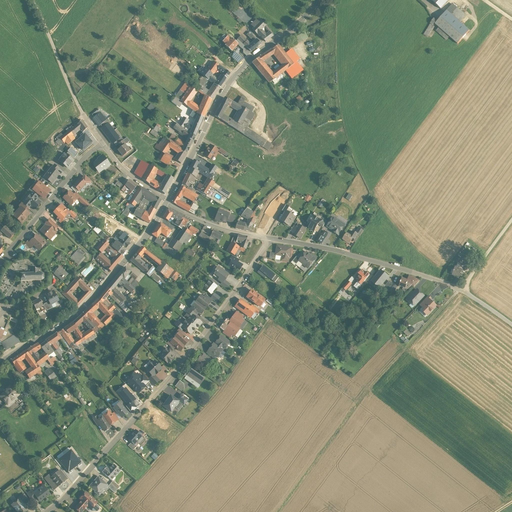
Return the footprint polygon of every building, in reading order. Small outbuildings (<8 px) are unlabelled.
[(465,15),(452,3),(446,9),(460,21),(465,15)] [(446,9),(435,23),(457,43),(469,29),(460,21),(446,9)] [(266,23),(259,16),(252,23),(255,26),(253,28),(262,36),(266,32),(261,28),(266,23)] [(430,22),(423,34),(427,36),(434,24),(433,24),(430,22)] [(258,39),(250,31),(247,33),(254,40),(255,39),(256,40),(258,39)] [(294,36),(297,42),(308,36),(305,31),(294,36)] [(242,34),(238,38),(247,47),(251,43),(242,34)] [(232,37),(231,38),(228,35),(223,40),(226,43),(225,44),(232,50),(234,48),(235,48),(237,46),(236,46),(239,43),(232,37)] [(271,49),(264,53),(260,56),(259,57),(261,59),(266,56),(273,52),(279,60),(283,64),(278,67),(272,72),(270,69),(263,74),(270,82),(286,69),(287,68),(293,63),(285,53),(278,44),(271,49)] [(285,53),(293,63),(297,60),(300,58),(292,48),(285,53)] [(261,59),(259,57),(252,61),(263,74),(270,69),(261,59)] [(214,60),(208,68),(213,72),(217,67),(219,64),(214,60)] [(287,68),(286,69),(291,76),(302,68),(297,60),(293,63),(287,68)] [(208,68),(203,64),(199,70),(204,74),(209,78),(212,80),(215,76),(212,73),(213,72),(208,68)] [(219,64),(217,67),(224,73),(226,70),(219,64)] [(204,74),(201,79),(200,79),(195,87),(198,89),(202,85),(203,85),(209,78),(204,74)] [(219,78),(215,76),(212,80),(214,83),(220,87),(227,77),(223,74),(222,74),(219,78)] [(209,90),(205,87),(202,91),(204,93),(206,94),(212,98),(217,91),(220,87),(214,83),(211,87),(209,90)] [(186,92),(181,99),(183,101),(187,104),(190,99),(197,90),(191,85),(186,92)] [(181,88),(175,95),(181,99),(186,92),(181,88)] [(206,94),(204,99),(202,103),(200,107),(198,112),(198,113),(199,113),(204,116),(212,98),(206,94)] [(180,105),(183,101),(181,99),(175,95),(172,99),(180,105)] [(242,95),(238,103),(241,105),(244,100),(246,97),(242,95)] [(237,103),(225,96),(219,107),(224,109),(226,105),(227,105),(228,103),(235,107),(237,103)] [(200,107),(190,99),(187,104),(194,109),(198,112),(200,107)] [(249,110),(252,111),(255,106),(244,100),(241,105),(249,110)] [(249,110),(241,105),(239,109),(233,120),(241,124),(249,110)] [(100,108),(92,113),(95,116),(100,112),(101,113),(103,112),(100,108)] [(249,110),(241,124),(233,120),(231,119),(222,113),(221,112),(218,116),(244,133),(247,127),(255,113),(252,111),(249,110)] [(94,117),(99,124),(100,123),(106,119),(101,113),(100,112),(95,116),(94,117)] [(197,118),(194,125),(192,124),(192,125),(192,126),(191,127),(192,128),(191,132),(190,132),(196,135),(204,116),(199,113),(197,118)] [(184,115),(180,124),(184,127),(189,118),(184,115)] [(70,129),(73,133),(79,129),(79,128),(81,126),(85,123),(82,118),(77,122),(78,123),(70,129)] [(106,119),(100,123),(103,126),(109,122),(109,123),(111,122),(108,118),(106,119)] [(109,123),(109,122),(103,126),(101,127),(107,135),(114,129),(109,123)] [(153,128),(158,131),(162,125),(158,122),(153,128)] [(180,124),(177,122),(174,126),(181,131),(183,129),(184,127),(180,124)] [(68,131),(60,137),(64,141),(65,140),(66,140),(73,135),(72,134),(73,133),(70,129),(68,126),(66,128),(68,131)] [(262,137),(247,127),(244,133),(258,142),(262,137)] [(84,130),(80,133),(82,136),(85,133),(88,136),(91,133),(87,128),(84,130)] [(191,132),(185,128),(184,130),(183,129),(181,131),(183,132),(182,133),(186,135),(185,136),(188,137),(185,143),(190,146),(196,135),(190,132),(191,132)] [(119,136),(114,129),(107,135),(113,142),(114,141),(120,137),(119,136)] [(88,136),(85,133),(82,136),(76,141),(83,148),(92,141),(88,136)] [(173,133),(169,139),(172,141),(173,141),(174,142),(174,141),(177,137),(178,136),(173,133)] [(118,142),(124,138),(121,134),(119,136),(120,137),(114,141),(116,144),(118,142)] [(73,135),(66,140),(69,143),(75,138),(73,135)] [(164,136),(159,144),(157,142),(155,146),(162,151),(165,153),(166,152),(170,145),(173,141),(169,139),(164,136)] [(184,142),(177,137),(174,141),(181,146),(184,143),(184,142)] [(271,142),(262,137),(258,142),(268,148),(271,142)] [(125,143),(121,146),(118,148),(123,154),(130,149),(128,146),(125,143)] [(185,143),(184,143),(181,146),(181,147),(183,148),(188,151),(190,146),(185,143)] [(181,147),(177,144),(174,148),(178,151),(175,158),(181,161),(188,151),(183,148),(181,147)] [(218,149),(210,144),(204,154),(210,158),(213,154),(214,155),(218,149)] [(68,150),(75,156),(78,152),(71,145),(67,149),(68,150)] [(72,159),(75,156),(68,150),(65,152),(66,153),(72,159)] [(173,155),(166,152),(165,153),(163,156),(161,159),(169,163),(173,155)] [(72,159),(66,153),(63,156),(62,155),(60,157),(61,158),(60,160),(67,167),(73,160),(72,159)] [(105,168),(111,164),(103,153),(99,156),(100,157),(95,160),(94,163),(95,165),(98,170),(104,166),(105,168)] [(206,159),(197,153),(196,156),(200,158),(205,161),(206,159)] [(204,165),(200,163),(200,162),(199,161),(198,161),(200,158),(196,156),(191,165),(197,169),(199,170),(203,173),(206,168),(204,166),(203,166),(204,165)] [(142,178),(150,164),(142,159),(134,172),(138,175),(142,178)] [(211,162),(207,168),(209,170),(206,175),(210,177),(211,175),(213,173),(214,174),(216,174),(220,168),(211,162)] [(158,168),(150,164),(142,178),(150,183),(152,178),(156,171),(158,168)] [(197,169),(191,165),(190,166),(191,166),(188,171),(196,176),(199,170),(197,169)] [(52,167),(52,166),(44,176),(52,182),(60,173),(57,171),(52,167)] [(168,174),(158,168),(156,171),(166,177),(168,174)] [(194,177),(187,172),(183,182),(191,187),(192,183),(191,182),(193,178),(194,177)] [(174,177),(168,174),(166,177),(164,180),(170,183),(174,177)] [(80,177),(73,184),(73,185),(79,190),(86,182),(82,179),(80,177)] [(215,182),(209,177),(206,182),(212,186),(213,184),(215,182)] [(137,184),(130,178),(126,183),(128,185),(133,189),(137,184)] [(164,180),(161,184),(152,178),(150,183),(165,193),(170,183),(164,180)] [(50,190),(39,182),(35,187),(34,189),(38,192),(44,197),(50,190)] [(206,182),(202,188),(201,190),(207,194),(212,186),(206,182)] [(133,190),(130,194),(127,199),(130,201),(132,198),(140,187),(139,186),(137,184),(133,189),(133,190)] [(146,188),(140,184),(139,186),(140,187),(132,198),(137,201),(139,198),(141,195),(142,194),(146,188)] [(38,192),(34,189),(35,187),(32,185),(29,189),(32,192),(36,194),(38,192)] [(189,190),(182,185),(176,195),(180,197),(182,195),(183,195),(184,194),(186,196),(189,190)] [(154,194),(146,188),(142,194),(150,200),(154,194)] [(198,195),(189,190),(186,196),(192,200),(193,200),(194,201),(197,196),(198,195)] [(70,191),(64,198),(70,204),(73,200),(74,201),(77,198),(74,194),(70,191)] [(77,192),(76,191),(74,194),(77,198),(80,201),(83,198),(77,192)] [(30,194),(25,201),(30,205),(35,208),(40,202),(35,198),(30,194)] [(176,195),(174,198),(173,201),(189,210),(191,207),(179,200),(180,197),(176,195)] [(157,196),(154,202),(152,205),(152,207),(156,209),(162,198),(157,196)] [(202,199),(197,196),(194,201),(194,202),(191,207),(189,210),(194,213),(196,210),(199,211),(202,204),(200,202),(202,199)] [(83,198),(80,201),(86,206),(88,203),(83,198)] [(142,201),(139,198),(137,201),(136,202),(137,202),(145,207),(146,203),(142,201)] [(130,202),(125,209),(129,212),(130,212),(134,205),(130,202)] [(23,203),(22,203),(19,207),(21,209),(21,208),(26,212),(29,208),(28,208),(23,203)] [(134,205),(130,212),(142,217),(145,211),(134,205)] [(61,209),(59,207),(54,212),(59,217),(58,219),(61,222),(64,218),(63,218),(69,212),(66,209),(66,210),(65,209),(66,208),(63,207),(61,209)] [(151,207),(148,212),(145,211),(142,217),(142,218),(149,222),(156,209),(152,207),(151,207)] [(181,213),(169,207),(163,217),(168,220),(171,214),(178,218),(181,213)] [(253,213),(249,218),(248,221),(253,224),(260,209),(256,207),(256,209),(254,211),(253,213)] [(26,212),(21,208),(21,209),(14,216),(22,222),(29,214),(26,212)] [(253,213),(246,208),(242,214),(249,218),(253,213)] [(288,208),(286,211),(285,211),(285,212),(280,220),(289,226),(292,221),(290,220),(293,215),(289,213),(291,210),(288,208)] [(229,214),(219,210),(216,218),(222,220),(226,221),(227,219),(229,214)] [(190,217),(181,213),(178,218),(175,224),(181,228),(183,229),(190,217)] [(313,216),(306,226),(313,231),(320,220),(313,216)] [(344,225),(332,217),(327,226),(333,230),(332,231),(338,235),(344,225)] [(49,219),(46,224),(41,231),(48,237),(58,227),(49,219)] [(247,223),(246,225),(245,225),(243,229),(249,231),(253,224),(248,221),(247,223)] [(169,228),(160,222),(156,228),(161,232),(164,235),(169,228)] [(211,229),(204,225),(202,230),(209,234),(211,229)] [(305,229),(299,225),(297,227),(294,233),(293,234),(300,238),(305,229)] [(103,238),(106,235),(97,226),(94,230),(103,238)] [(201,232),(191,226),(189,229),(199,235),(201,232)] [(5,227),(3,229),(0,227),(0,230),(1,231),(2,232),(10,239),(13,235),(5,227)] [(182,231),(176,240),(178,241),(181,243),(183,241),(186,243),(190,237),(188,235),(191,231),(185,227),(183,229),(182,231)] [(161,232),(156,228),(152,233),(157,237),(161,232)] [(223,234),(213,230),(211,235),(216,238),(214,242),(216,242),(218,244),(223,234)] [(322,233),(320,232),(315,241),(322,244),(328,232),(324,230),(322,233)] [(210,237),(201,231),(201,232),(199,235),(207,241),(208,239),(210,237)] [(128,235),(125,232),(122,236),(120,238),(122,240),(120,242),(126,247),(128,245),(130,243),(129,242),(131,239),(127,236),(128,235)] [(350,235),(347,233),(343,239),(349,243),(353,237),(350,235)] [(45,243),(37,235),(31,242),(29,240),(26,244),(31,248),(34,245),(39,250),(45,243)] [(245,236),(238,235),(237,240),(240,240),(239,243),(242,243),(241,247),(245,249),(250,238),(245,236)] [(176,240),(174,238),(170,244),(169,245),(177,250),(181,243),(178,241),(176,240)] [(104,239),(97,248),(102,252),(109,244),(104,239)] [(126,247),(120,242),(119,242),(116,245),(114,244),(114,243),(112,246),(112,245),(111,246),(119,252),(121,254),(126,247)] [(168,244),(166,242),(163,246),(174,254),(177,250),(169,245),(168,244)] [(239,246),(232,242),(227,251),(234,255),(239,246)] [(286,247),(283,247),(277,245),(276,253),(276,254),(282,255),(281,260),(288,261),(289,256),(289,257),(291,248),(286,247)] [(146,249),(142,246),(137,252),(141,255),(143,252),(153,261),(156,257),(146,249)] [(119,253),(112,247),(109,251),(115,256),(114,258),(111,261),(115,265),(123,256),(121,254),(119,252),(119,253)] [(195,252),(189,248),(184,255),(190,259),(195,252)] [(77,251),(76,251),(70,257),(78,265),(84,258),(81,254),(77,251)] [(315,259),(306,252),(300,259),(299,260),(299,261),(308,268),(315,259)] [(111,261),(101,253),(96,258),(111,270),(111,271),(115,265),(111,261)] [(138,259),(134,255),(131,259),(142,269),(145,265),(138,259)] [(167,265),(157,257),(156,257),(153,261),(159,266),(164,269),(167,265)] [(237,262),(232,259),(232,260),(228,266),(238,271),(242,265),(237,262)] [(308,268),(299,261),(296,264),(304,270),(306,270),(308,268)] [(459,268),(455,267),(452,275),(459,278),(462,270),(464,265),(461,263),(459,268)] [(148,267),(145,271),(145,272),(148,275),(154,267),(151,264),(148,267)] [(167,265),(164,269),(159,266),(156,269),(160,272),(164,275),(168,278),(170,276),(174,270),(167,265)] [(261,268),(259,270),(266,275),(272,280),(276,275),(267,268),(263,265),(261,268)] [(132,272),(125,266),(119,274),(124,278),(128,273),(130,274),(132,272)] [(68,275),(59,267),(54,273),(62,281),(68,275)] [(213,275),(222,282),(224,280),(228,275),(218,267),(215,271),(216,272),(213,275)] [(266,275),(259,270),(261,268),(257,272),(264,278),(266,275)] [(33,274),(20,274),(21,281),(41,281),(44,279),(44,275),(41,274),(41,269),(32,269),(33,274)] [(180,274),(174,270),(170,276),(175,280),(180,274)] [(366,271),(364,273),(361,270),(356,276),(359,279),(357,281),(361,284),(369,274),(368,274),(368,273),(367,272),(366,272),(366,271)] [(375,277),(372,281),(379,287),(382,283),(387,276),(381,270),(375,277)] [(86,277),(81,272),(77,277),(82,281),(86,277)] [(157,276),(154,273),(151,276),(154,278),(153,279),(157,282),(159,279),(156,277),(157,276)] [(124,278),(119,274),(108,287),(111,291),(113,293),(117,297),(120,293),(114,287),(118,282),(120,284),(122,282),(127,287),(130,283),(124,278)] [(77,277),(71,283),(76,288),(79,285),(82,281),(77,277)] [(96,287),(86,277),(82,281),(92,291),(96,287)] [(407,279),(404,278),(405,278),(402,277),(402,278),(399,285),(403,287),(402,290),(405,291),(406,288),(408,283),(407,283),(408,280),(407,279)] [(212,282),(209,280),(203,288),(211,294),(212,292),(217,286),(213,283),(213,282),(212,282)] [(230,284),(224,280),(222,282),(221,285),(226,289),(230,284)] [(348,280),(342,287),(346,290),(351,283),(348,280)] [(389,280),(383,287),(386,290),(391,283),(389,280)] [(86,292),(81,297),(83,300),(92,291),(82,281),(79,285),(86,292)] [(397,286),(392,282),(391,283),(386,290),(388,292),(389,291),(392,293),(397,286)] [(69,286),(62,293),(67,297),(70,293),(71,294),(76,288),(71,283),(69,286)] [(111,291),(108,287),(99,298),(105,305),(108,302),(105,300),(107,299),(106,298),(109,294),(110,295),(113,293),(111,291)] [(265,300),(251,290),(250,292),(249,291),(246,295),(247,296),(246,297),(260,307),(265,300)] [(424,296),(417,290),(414,293),(408,299),(414,305),(424,296)] [(411,291),(405,296),(408,299),(414,293),(411,291)] [(53,292),(46,296),(49,302),(51,305),(58,301),(53,292)] [(71,294),(70,293),(67,297),(77,306),(83,300),(81,297),(78,300),(71,294)] [(113,293),(110,295),(118,303),(120,300),(117,297),(113,293)] [(125,298),(120,293),(117,297),(120,300),(122,302),(125,298)] [(220,298),(214,293),(212,295),(210,298),(212,300),(216,303),(220,298)] [(210,298),(206,295),(203,298),(210,303),(212,300),(210,298)] [(203,298),(201,296),(196,301),(205,308),(210,303),(203,298)] [(428,296),(420,304),(423,307),(430,300),(431,299),(428,296)] [(105,305),(99,298),(92,305),(96,309),(99,305),(101,308),(105,305)] [(42,306),(39,300),(32,303),(36,310),(40,308),(42,312),(45,310),(42,306)] [(251,308),(241,300),(236,307),(250,317),(254,312),(252,311),(253,309),(251,308)] [(430,300),(423,307),(425,309),(423,311),(427,315),(436,306),(430,300)] [(114,301),(110,305),(107,307),(112,312),(115,309),(118,306),(114,301)] [(205,308),(196,301),(192,307),(198,312),(201,314),(205,308)] [(100,321),(91,313),(96,309),(92,305),(83,313),(87,317),(88,317),(97,326),(101,323),(100,321)] [(107,307),(105,305),(101,308),(108,316),(106,319),(109,321),(115,316),(112,312),(107,307)] [(260,311),(253,305),(251,308),(253,309),(252,311),(254,312),(257,314),(260,311)] [(115,309),(112,312),(115,316),(117,318),(121,314),(117,311),(115,309)] [(190,309),(189,309),(186,312),(192,317),(193,316),(194,317),(196,314),(190,309)] [(87,317),(83,313),(77,319),(80,322),(83,320),(91,329),(95,326),(86,317),(87,317)] [(235,315),(229,322),(230,323),(238,329),(243,321),(241,319),(235,315)] [(194,317),(193,316),(192,317),(190,318),(189,318),(187,321),(186,320),(196,329),(202,323),(194,317)] [(100,329),(106,324),(109,321),(106,319),(103,321),(101,323),(97,326),(100,329)] [(196,329),(186,320),(183,324),(184,325),(182,326),(182,327),(183,328),(191,335),(196,329)] [(182,326),(177,321),(174,325),(179,329),(181,331),(183,328),(182,327),(182,326)] [(82,335),(76,326),(73,322),(65,328),(69,334),(73,331),(79,338),(82,335)] [(12,330),(7,323),(4,332),(0,342),(5,350),(19,342),(15,336),(14,336),(12,331),(12,330)] [(238,329),(230,323),(225,331),(231,335),(234,337),(239,329),(238,329)] [(78,324),(76,326),(82,335),(85,334),(78,324)] [(85,334),(82,335),(87,342),(96,336),(94,334),(99,330),(95,326),(91,329),(85,334)] [(125,327),(120,331),(125,337),(130,332),(128,329),(127,329),(125,327)] [(65,328),(60,331),(70,344),(74,341),(69,334),(65,328)] [(181,331),(179,329),(177,332),(179,333),(183,338),(184,338),(186,335),(181,331)] [(183,338),(179,333),(174,338),(175,338),(184,347),(188,342),(184,338),(183,338)] [(57,340),(53,335),(50,337),(46,341),(54,351),(56,350),(58,348),(54,342),(57,340)] [(87,342),(82,335),(79,338),(74,341),(79,348),(78,349),(80,350),(84,355),(85,354),(82,350),(89,345),(87,342)] [(224,339),(220,337),(216,343),(223,348),(225,349),(229,343),(227,342),(227,340),(225,339),(224,339)] [(184,347),(175,338),(170,343),(175,348),(180,352),(184,347)] [(54,351),(46,341),(40,346),(41,347),(45,353),(48,356),(51,354),(54,352),(54,351)] [(170,343),(169,342),(167,344),(171,348),(173,350),(175,348),(170,343)] [(35,345),(32,347),(27,350),(35,361),(40,357),(35,352),(38,349),(35,345)] [(214,346),(213,345),(208,351),(209,351),(215,355),(217,357),(222,351),(214,346)] [(65,356),(58,348),(56,350),(60,354),(62,358),(65,356)] [(173,350),(171,348),(168,350),(174,356),(176,353),(173,350)] [(168,350),(166,349),(159,356),(167,364),(168,363),(168,364),(172,360),(171,359),(174,356),(168,350)] [(26,350),(22,353),(25,358),(25,357),(33,368),(37,365),(35,362),(29,355),(30,355),(26,350)] [(40,357),(35,361),(40,368),(48,361),(50,359),(48,356),(45,353),(40,357)] [(70,361),(72,365),(78,362),(73,354),(69,356),(71,361),(70,361)] [(209,359),(202,354),(196,362),(201,366),(201,367),(204,369),(206,366),(206,365),(205,364),(209,359)] [(19,355),(11,360),(19,372),(21,372),(25,370),(25,368),(20,361),(22,360),(19,355)] [(154,362),(152,364),(151,363),(148,367),(145,370),(152,377),(154,376),(155,374),(156,375),(158,372),(161,369),(154,362)] [(37,365),(33,368),(26,373),(29,378),(39,372),(41,370),(37,365)] [(50,369),(44,373),(51,382),(57,377),(50,369)] [(204,380),(191,371),(185,378),(197,387),(199,385),(200,385),(204,380)] [(144,386),(138,380),(140,378),(137,374),(131,380),(134,383),(130,386),(138,394),(145,388),(144,386)] [(140,378),(138,380),(144,386),(148,382),(142,376),(140,378)] [(154,376),(152,377),(148,381),(153,386),(159,381),(154,376)] [(182,385),(179,382),(179,383),(175,388),(181,392),(183,390),(182,385)] [(10,387),(7,390),(7,391),(0,397),(8,405),(19,396),(10,387)] [(125,389),(119,394),(128,406),(131,403),(135,401),(130,395),(125,389)] [(180,395),(176,401),(178,402),(178,403),(183,406),(187,400),(180,395)] [(170,397),(162,407),(171,413),(178,403),(178,402),(176,401),(170,397)] [(128,406),(126,408),(130,413),(136,409),(131,403),(128,406)] [(127,414),(119,405),(115,409),(114,409),(117,412),(118,413),(117,414),(118,414),(121,418),(127,414)] [(111,416),(109,412),(102,417),(103,418),(109,427),(115,422),(111,416)] [(109,427),(103,418),(97,421),(99,425),(104,432),(110,428),(109,427)] [(62,435),(58,429),(55,431),(52,432),(57,439),(62,435)] [(135,431),(127,440),(131,443),(132,445),(133,444),(133,445),(141,437),(135,431)] [(70,453),(74,457),(77,455),(71,448),(68,450),(70,453)] [(64,457),(74,469),(80,465),(74,457),(70,453),(64,457)] [(68,474),(74,469),(64,457),(59,461),(62,466),(68,474)] [(60,468),(62,466),(59,461),(57,459),(54,461),(60,468)] [(113,466),(108,471),(106,468),(101,473),(111,482),(119,472),(117,470),(117,469),(116,468),(114,468),(113,466)] [(59,472),(51,478),(52,479),(55,483),(57,486),(61,483),(64,484),(65,483),(65,480),(59,472)] [(51,478),(49,476),(45,479),(51,486),(55,483),(52,479),(51,478)] [(107,486),(97,478),(89,488),(95,493),(94,494),(98,497),(101,494),(100,494),(107,486)] [(119,488),(112,482),(110,485),(117,491),(119,488)] [(117,491),(110,485),(107,488),(114,494),(117,491)] [(49,495),(42,487),(38,490),(39,492),(40,493),(35,496),(35,497),(39,502),(49,495)] [(32,492),(27,495),(31,501),(35,497),(35,496),(32,492)] [(97,504),(85,493),(80,500),(82,502),(75,509),(77,511),(81,511),(88,505),(92,508),(97,504)] [(23,496),(18,500),(19,501),(20,500),(23,505),(27,501),(23,496)] [(23,505),(20,500),(19,501),(15,504),(17,507),(14,509),(16,511),(26,511),(28,511),(23,505)]
